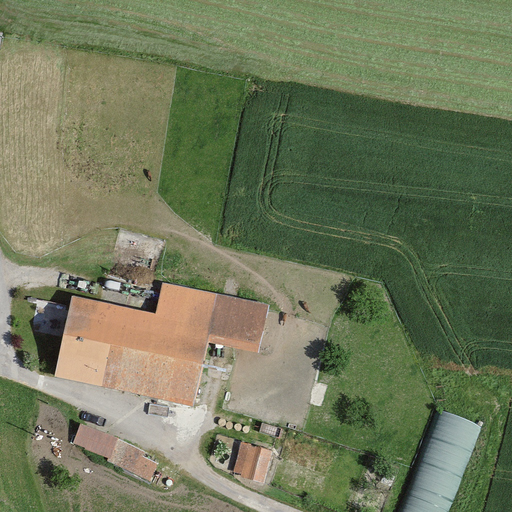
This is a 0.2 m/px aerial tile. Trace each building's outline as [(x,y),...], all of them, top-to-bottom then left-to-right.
[(52,381),(191,410),(204,348),(257,359),(268,308),(161,286),(154,319),(69,301),(52,381)] [(39,309),(18,314),(23,334),(44,329),(39,309)] [(401,511),(444,511),(480,417),(442,403),(401,511)] [(281,423),(246,412),(235,445),(242,447),(232,478),(260,487),(281,423)] [(142,453),(79,429),(71,449),(107,463),(105,467),(147,484),(154,466),(139,460),(142,453)]
